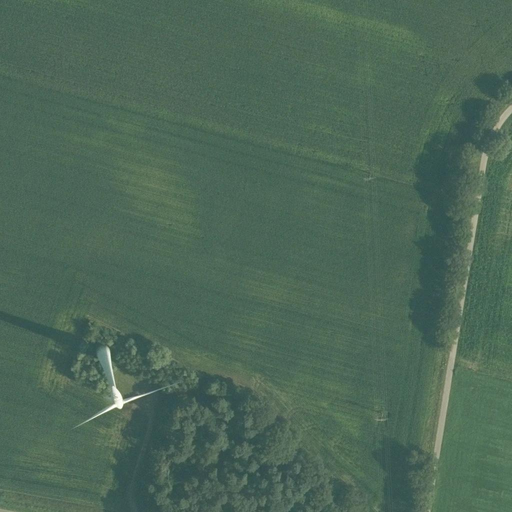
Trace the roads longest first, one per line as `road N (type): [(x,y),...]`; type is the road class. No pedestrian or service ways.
road 1 (unclassified): [(428,511),(482,153),(488,129),(511,104)]
road 2 (track): [(134,511),(130,494),(152,417),(150,400),(119,369)]
